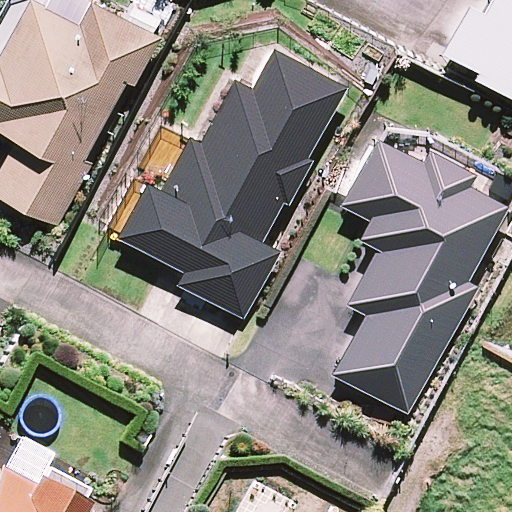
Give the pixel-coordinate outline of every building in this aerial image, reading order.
[(94,0),(83,23),(38,0),(8,0),(0,16),(0,19),(16,27),(1,56),(0,55),(0,125),(19,135),(0,171),(0,192),(59,224),(91,164),(84,161),(128,78),(135,82),(161,33),(97,0),(94,0)] [(511,0),(477,0),(447,56),(511,91),(511,0)] [(349,82),(275,46),(257,82),(236,71),(202,139),(193,134),(168,184),(151,175),(121,237),(188,270),(181,285),(247,317),(280,248),(270,243),(349,82)] [(426,160),(380,135),(344,203),(373,218),(363,237),(378,245),(349,298),(369,309),(334,374),(410,414),(478,286),(468,280),(511,197),(511,186),(434,144),(426,160)] [(0,511),(89,511),(81,507),(85,500),(34,474),(31,481),(4,467),(0,474),(0,511)]
